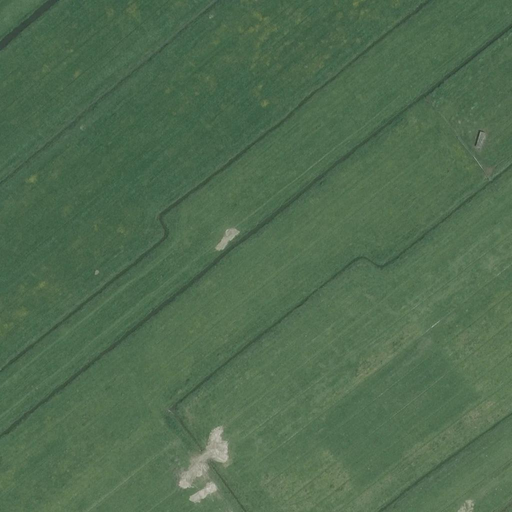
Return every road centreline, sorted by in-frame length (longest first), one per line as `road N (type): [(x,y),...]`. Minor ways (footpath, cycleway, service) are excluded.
road 1 (track): [(269,410),(192,470),(222,511)]
road 2 (track): [(172,377),(144,398),(192,470)]
